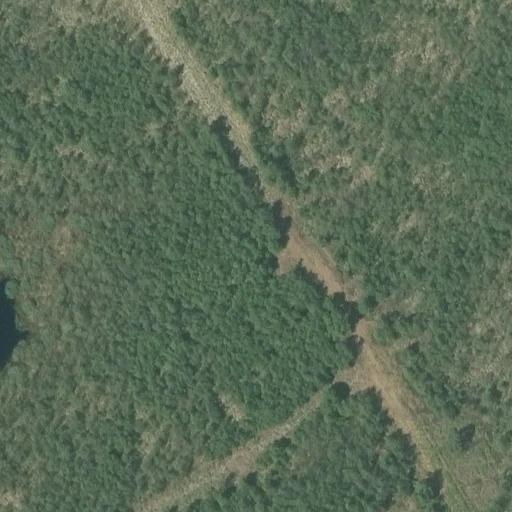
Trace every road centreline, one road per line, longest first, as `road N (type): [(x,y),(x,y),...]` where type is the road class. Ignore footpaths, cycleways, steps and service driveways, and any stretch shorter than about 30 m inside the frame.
road 1 (track): [(451,511),(355,338),(142,0)]
road 2 (track): [(162,511),(376,377)]
